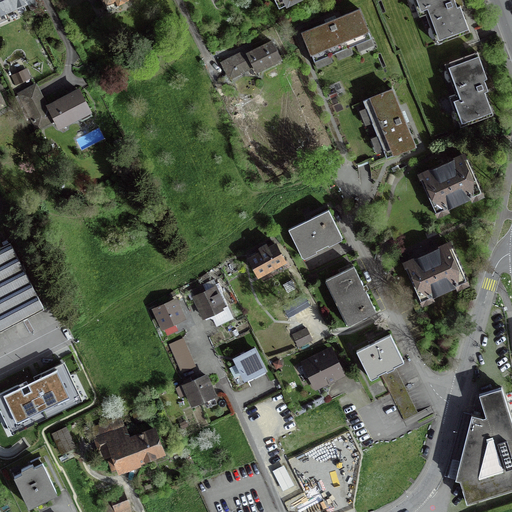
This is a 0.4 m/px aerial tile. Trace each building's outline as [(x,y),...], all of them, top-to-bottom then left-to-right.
[(0,0),(0,14),(25,3),(23,0),(0,0)] [(101,0),(107,12),(117,8),(115,5),(126,0),(101,0)] [(287,5),(297,0),(273,0),(278,9),(287,5)] [(435,27),(441,43),(469,33),(459,7),(456,0),(454,0),(453,0),(417,0),(418,2),(414,4),(419,18),(425,15),(430,28),(435,27)] [(362,10),(306,33),(318,61),(374,38),(362,10)] [(271,43),(252,52),(251,49),(222,64),(226,73),(240,66),(243,72),(253,67),(255,72),(280,60),(271,43)] [(492,115),(484,92),(487,91),(486,87),(488,87),(486,79),(477,53),(448,64),(454,80),(450,82),(455,95),(448,97),(453,111),(458,109),(464,126),(492,115)] [(25,70),(11,76),(15,85),(29,79),(25,70)] [(88,112),(89,111),(78,92),(48,108),(48,109),(42,112),(38,103),(41,101),(35,88),(36,87),(35,86),(18,95),(36,129),(37,128),(35,124),(39,117),(50,112),(58,127),(79,116),(81,121),(91,116),(88,112)] [(418,144),(393,86),(362,99),(387,157),(418,144)] [(457,163),(454,161),(429,172),(428,176),(420,180),(434,210),(442,206),(445,208),(470,197),(471,194),(479,190),(465,159),(457,163)] [(329,210),(289,229),(302,257),(342,237),(329,210)] [(9,244),(0,248),(0,330),(43,308),(23,270),(25,270),(22,264),(20,265),(9,244)] [(258,249),(260,252),(249,259),(258,275),(274,266),(276,271),(284,266),(282,262),(284,261),(274,245),(268,248),(266,245),(258,249)] [(442,251),(439,249),(414,260),(414,264),(405,268),(419,299),(427,295),(430,297),(455,285),(456,282),(464,278),(450,247),(442,251)] [(347,326),(375,312),(353,267),(325,280),(347,326)] [(291,281),(283,286),(286,293),(295,288),(291,281)] [(212,313),(217,325),(232,318),(226,306),(223,307),(214,288),(205,292),(204,290),(199,292),(200,295),(193,298),(203,317),(212,313)] [(303,298),(291,303),(296,313),(308,308),(303,298)] [(173,322),(182,318),(174,301),(154,310),(165,333),(176,327),(173,322)] [(311,340),(306,329),(292,336),(298,347),(311,340)] [(403,362),(389,335),(356,352),(369,379),(380,374),(394,367),(403,362)] [(181,372),(195,366),(182,339),(169,345),(181,372)] [(242,373),(244,378),(264,368),(254,348),(234,358),(236,363),(229,367),(234,377),(242,373)] [(333,377),(341,373),(330,351),(304,365),(315,387),(327,380),(329,384),(335,381),(333,377)] [(392,400),(407,393),(394,367),(380,374),(392,400)] [(214,395),(205,375),(184,384),(193,404),(204,400),(207,407),(217,403),(214,395)] [(511,423),(501,388),(478,395),(485,417),(481,418),(471,415),(454,480),(459,481),(466,504),(511,489),(511,423)] [(396,407),(410,399),(407,393),(392,400),(396,407)] [(399,414),(414,407),(410,399),(396,407),(399,414)] [(403,421),(417,414),(414,407),(399,414),(403,421)] [(98,451),(101,458),(112,454),(118,470),(163,453),(153,429),(128,439),(120,418),(92,429),(100,450),(98,451)] [(66,427),(52,434),(62,454),(76,447),(66,427)] [(57,457),(54,459),(56,462),(59,461),(61,464),(75,457),(71,449),(57,457)] [(13,477),(28,507),(56,494),(42,464),(33,468),(32,465),(20,470),(22,473),(13,477)] [(128,511),(121,493),(109,498),(109,496),(101,499),(106,511),(128,511)]
